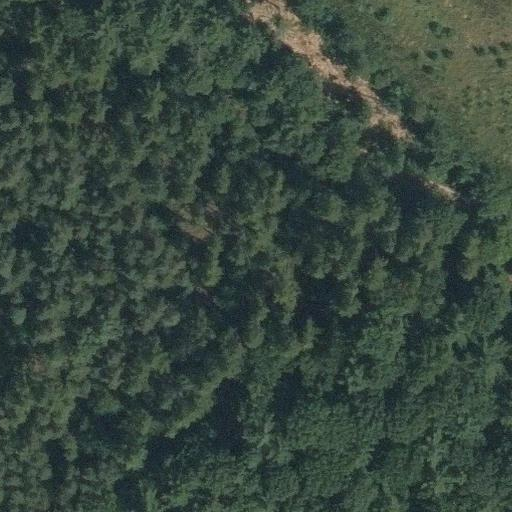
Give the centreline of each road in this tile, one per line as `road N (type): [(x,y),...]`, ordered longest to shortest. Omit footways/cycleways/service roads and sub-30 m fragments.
road 1 (track): [(62,511),(289,328),(355,298),(511,252)]
road 2 (track): [(511,215),(66,0)]
